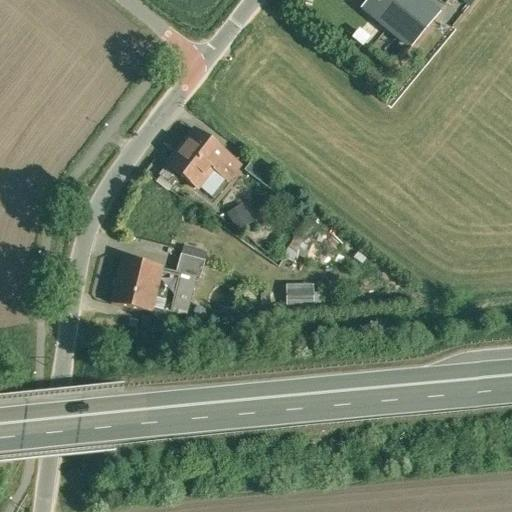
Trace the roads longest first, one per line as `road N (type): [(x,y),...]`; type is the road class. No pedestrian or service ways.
road 1 (trunk): [(0,428),(511,380)]
road 2 (unclassified): [(40,511),(85,230),(113,179),(202,64)]
